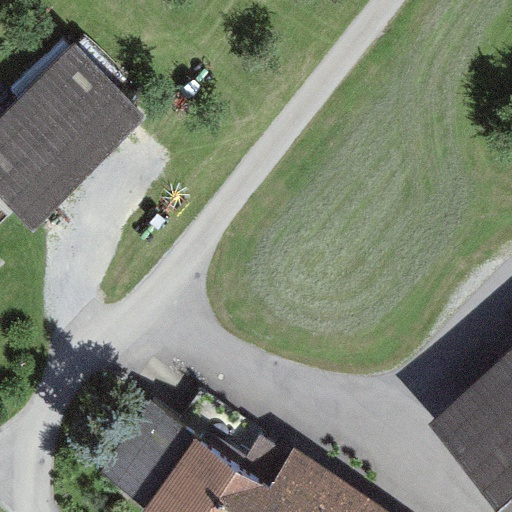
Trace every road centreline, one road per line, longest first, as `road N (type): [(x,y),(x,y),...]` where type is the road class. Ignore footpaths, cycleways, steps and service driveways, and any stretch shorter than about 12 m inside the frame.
road 1 (track): [(169,306),(224,210),(391,0)]
road 2 (track): [(462,511),(345,412),(225,363),(169,306)]
road 3 (track): [(148,153),(83,218),(71,289),(90,359)]
road 4 (track): [(0,459),(30,437),(90,359),(169,306)]
